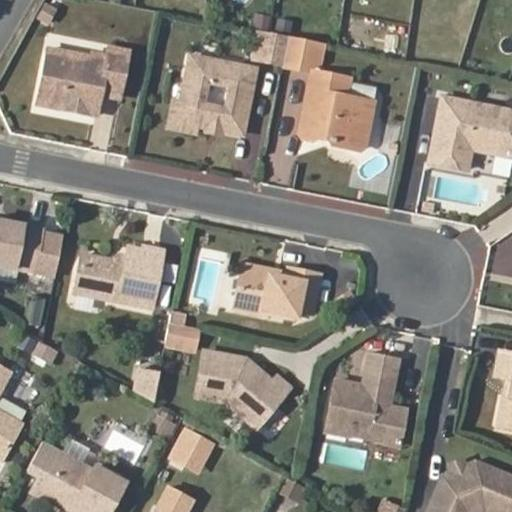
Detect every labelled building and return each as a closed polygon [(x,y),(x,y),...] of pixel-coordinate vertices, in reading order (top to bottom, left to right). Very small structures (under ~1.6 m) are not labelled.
[(56,8),(46,4),(39,17),(50,21),(56,8)] [(258,30),(253,57),(259,59),(264,31),(258,30)] [(264,31),(259,59),(283,63),(288,36),(264,31)] [(305,70),(307,61),(311,41),(288,36),(283,63),(282,66),(305,70)] [(307,61),(322,64),(325,43),(311,41),(307,61)] [(108,49),(106,61),(49,51),(38,105),(96,116),(101,94),(102,88),(121,92),(128,53),(108,49)] [(212,121),(218,123),(222,129),(240,133),(244,129),(256,69),(191,56),(182,101),(181,110),(188,122),(197,124),(211,127),(212,121)] [(349,97),(352,79),(312,71),(299,133),(306,140),(314,141),(320,138),(322,132),(330,133),(329,140),(332,145),(358,150),(367,147),(375,102),(349,97)] [(101,94),(120,97),(121,92),(102,88),(101,94)] [(511,156),(511,111),(445,99),(431,163),(466,171),(469,156),(465,151),(479,144),(483,151),(511,156)] [(197,124),(188,122),(181,110),(182,101),(173,100),(169,128),(195,133),(197,124)] [(218,134),(222,129),(218,123),(212,121),(211,127),(211,132),(218,134)] [(320,138),(329,140),(330,133),(322,132),(320,138)] [(469,156),(483,151),(479,144),(465,151),(469,156)] [(0,267),(59,278),(66,240),(46,237),(46,233),(0,224),(0,267)] [(125,269),(117,266),(112,259),(111,259),(85,255),(77,293),(155,308),(166,250),(146,246),(145,249),(129,247),(128,256),(125,269)] [(128,256),(117,254),(111,259),(112,259),(117,266),(125,269),(128,256)] [(290,273),(246,264),(244,275),(271,280),(271,275),(304,282),(307,271),(291,268),(290,273)] [(271,275),(271,280),(244,275),(237,308),(265,314),(265,310),(299,316),(300,311),(315,314),(322,275),(307,271),(304,282),(271,275)] [(360,297),(352,286),(339,294),(347,306),(360,297)] [(169,341),(199,347),(202,329),(172,323),(169,341)] [(45,363),(52,351),(38,342),(31,354),(45,363)] [(279,379),(251,355),(211,347),(202,394),(231,400),(262,426),(296,386),(283,375),(279,379)] [(511,348),(503,347),(499,374),(511,376),(511,375),(511,392),(509,392),(503,424),(511,425),(511,348)] [(402,359),(373,354),(371,368),(399,374),(402,359)] [(392,413),(399,374),(371,368),(368,384),(339,378),(328,433),(355,439),(360,434),(371,437),(378,434),(405,439),(409,416),(392,413)] [(0,412),(0,384),(6,372),(0,369),(0,458),(19,424),(0,412)] [(14,372),(3,392),(22,403),(26,396),(21,393),(29,380),(14,372)] [(140,393),(158,402),(163,375),(143,372),(140,393)] [(157,413),(152,424),(166,432),(172,421),(157,413)] [(166,432),(170,435),(176,423),(172,421),(166,432)] [(169,456),(201,473),(218,441),(185,424),(169,456)] [(94,468),(93,471),(41,444),(26,470),(40,478),(34,493),(67,511),(71,511),(74,508),(81,511),(83,511),(109,511),(125,483),(94,468)] [(458,470),(449,474),(433,511),(481,511),(492,508),(502,511),(511,511),(511,472),(481,460),(470,465),(458,470)] [(468,460),(456,464),(458,470),(470,465),(468,460)] [(125,483),(128,477),(97,461),(94,468),(125,483)] [(296,499),(304,483),(289,475),(282,491),(296,499)] [(389,502),(383,511),(401,511),(402,510),(389,502)]
